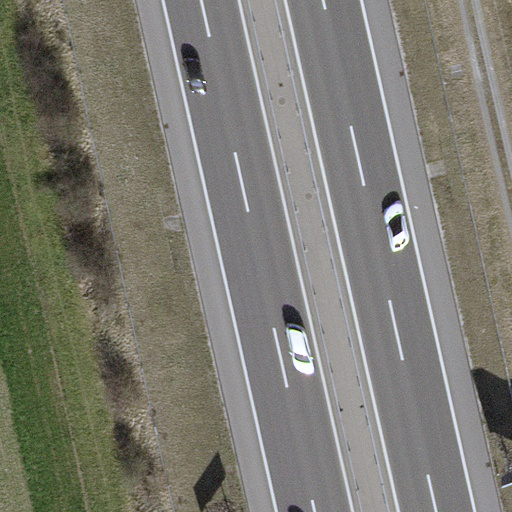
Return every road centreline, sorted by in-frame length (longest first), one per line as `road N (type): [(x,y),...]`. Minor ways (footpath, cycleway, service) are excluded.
road 1 (motorway): [(438,511),(324,0)]
road 2 (motorway): [(202,0),(316,511)]
road 3 (track): [(477,0),(511,169)]
